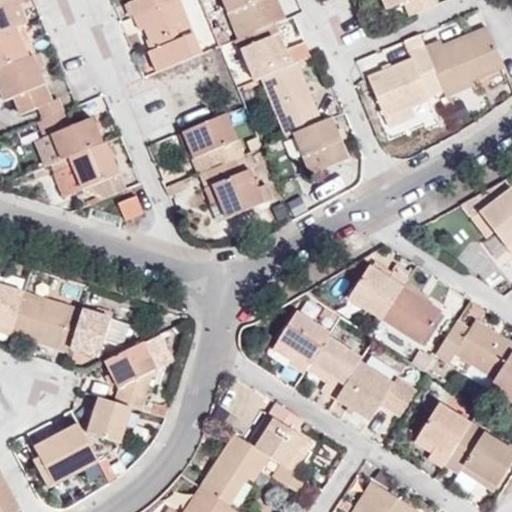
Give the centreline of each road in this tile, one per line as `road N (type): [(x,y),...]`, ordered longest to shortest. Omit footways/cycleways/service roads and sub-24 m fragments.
road 1 (residential): [(76,5),(184,271)]
road 2 (residential): [(105,511),(146,486),(194,412),(215,349)]
road 3 (residential): [(0,215),(184,271)]
road 4 (residential): [(349,211),(501,305)]
road 5 (residential): [(215,349),(362,446)]
road 6 (residential): [(336,54),(389,187)]
road 7 (residential): [(462,0),(336,54)]
road 8 (residential): [(389,187),(511,125)]
road 9 (residential): [(236,287),(349,211)]
road 10 (residential): [(362,446),(463,511)]
